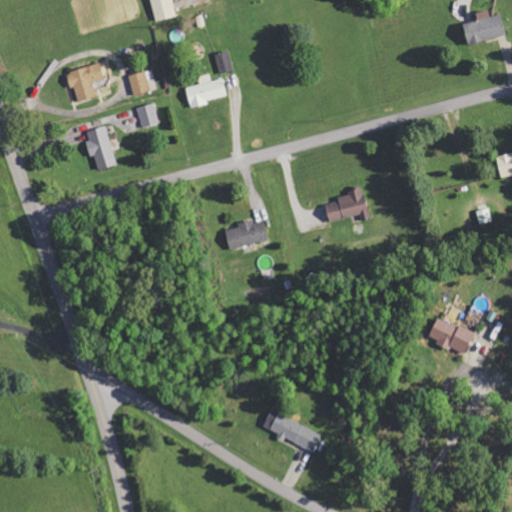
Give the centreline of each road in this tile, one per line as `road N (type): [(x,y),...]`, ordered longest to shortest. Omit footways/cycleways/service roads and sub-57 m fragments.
road 1 (residential): [(511,90),(36,218)]
road 2 (tertiary): [(127,511),(0,116)]
road 3 (residential): [(85,363),(330,511)]
